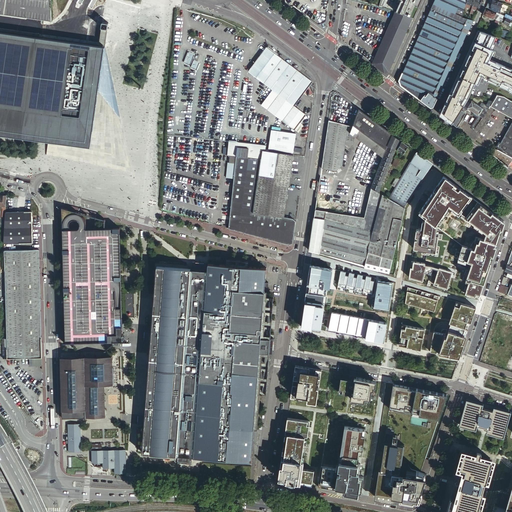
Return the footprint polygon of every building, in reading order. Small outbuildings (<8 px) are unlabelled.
[(0,0),(0,13),(33,18),(52,20),(51,0),(0,0)] [(285,0),(321,26),(325,25),(328,0),(285,0)] [(395,11),(413,17),(420,0),(380,0),(379,6),(395,11)] [(434,107),(473,20),(467,19),(462,16),(462,15),(456,12),(457,9),(463,12),(463,11),(466,2),(466,0),(434,0),(398,81),(400,86),(430,108),(434,107)] [(466,0),(466,2),(463,11),(466,12),(467,9),(468,9),(468,8),(469,8),(470,5),(472,5),(474,0),(466,0)] [(479,7),(482,0),(474,0),(472,5),(469,13),(472,14),(473,10),(474,11),(474,9),(476,10),(477,7),(479,7)] [(487,5),(486,7),(488,8),(499,12),(502,3),(493,0),(492,0),(491,5),(487,5)] [(496,14),(485,9),(483,15),(493,19),(494,19),(499,22),(499,21),(509,26),(511,21),(503,17),(504,16),(496,13),(496,14)] [(507,15),(506,17),(511,19),(511,17),(511,12),(504,9),(502,13),(507,15)] [(413,17),(395,11),(394,13),(372,63),(372,64),(384,73),(389,72),(413,17)] [(476,29),(438,114),(452,124),(468,97),(475,82),(478,83),(481,76),(511,90),(511,68),(489,58),(493,50),(490,48),(495,36),(476,29)] [(10,32),(0,30),(0,125),(50,134),(49,136),(47,155),(129,173),(122,144),(116,118),(93,91),(100,45),(99,45),(96,45),(10,32)] [(505,31),(503,38),(511,41),(511,37),(508,36),(509,32),(505,31)] [(296,69),(266,47),(248,72),(272,90),(293,107),(312,82),(299,72),(296,69)] [(194,55),(189,53),(184,63),(190,66),(194,55)] [(200,63),(194,60),(191,67),(197,70),(200,63)] [(305,116),(293,107),(272,90),(260,105),(294,130),(305,116)] [(511,101),(507,98),(504,97),(497,95),(496,96),(494,101),(493,102),(490,106),(496,110),(511,118),(511,101)] [(473,98),(468,97),(452,124),(457,128),(466,113),(464,112),(466,110),(468,108),(474,112),(473,114),(477,117),(479,118),(477,121),(476,119),(471,126),(475,128),(481,121),(486,113),(486,112),(482,109),(484,105),(485,105),(481,102),(478,106),(471,101),(473,98)] [(383,155),(385,150),(387,146),(392,134),(358,109),(353,125),(352,126),(351,130),(350,133),(355,136),(382,157),(383,155)] [(489,115),(486,113),(481,121),(484,123),(489,115)] [(352,126),(344,124),(328,120),(321,169),(335,171),(342,165),(346,142),(354,143),(355,136),(350,133),(351,130),(352,126)] [(491,154),(508,166),(511,160),(511,122),(500,143),(499,142),(491,154)] [(0,125),(0,127),(49,136),(50,134),(0,125)] [(274,150),(274,152),(290,154),(290,152),(293,153),(296,133),(270,130),(268,149),(274,150)] [(394,148),(399,140),(392,134),(387,146),(394,148)] [(228,229),(250,234),(259,150),(259,149),(260,144),(238,142),(229,141),(228,156),(236,157),(228,229)] [(403,155),(408,146),(401,141),(397,150),(403,155)] [(404,171),(416,152),(408,146),(403,155),(407,159),(405,162),(401,169),(404,171)] [(293,155),(259,150),(250,234),(266,239),(288,245),(292,243),(295,221),(292,218),(284,217),(293,155)] [(391,194),(388,198),(404,208),(418,186),(418,185),(422,179),(416,176),(428,161),(416,152),(404,171),(403,174),(402,176),(400,179),(398,183),(395,187),(392,191),(391,194)] [(422,179),(432,164),(428,161),(416,176),(422,179)] [(378,169),(386,172),(388,167),(380,164),(378,169)] [(374,178),(383,182),(384,177),(376,174),(374,178)] [(414,210),(461,244),(492,255),(503,223),(479,205),(440,176),(414,210)] [(371,188),(378,193),(381,186),(372,183),(372,184),(370,188),(371,188)] [(404,208),(388,198),(385,197),(378,193),(371,188),(364,218),(320,212),(315,211),(309,250),(389,274),(392,259),(405,208),(404,208)] [(62,208),(62,229),(64,267),(59,268),(59,273),(64,273),(64,292),(65,321),(59,322),(60,338),(63,338),(63,342),(122,341),(122,336),(120,228),(105,228),(92,229),(86,229),(87,225),(86,221),(85,219),(83,216),(81,214),(78,213),(75,213),(73,213),(71,214),(69,214),(69,209),(62,208)] [(32,211),(5,212),(4,240),(3,242),(3,243),(18,243),(32,243),(32,211)] [(482,241),(475,238),(472,245),(474,246),(473,251),(461,247),(457,260),(470,264),(465,279),(483,284),(486,273),(489,263),(492,255),(495,245),(482,241)] [(41,358),(39,249),(18,250),(4,250),(7,339),(7,359),(29,358),(41,358)] [(433,285),(447,289),(451,272),(454,273),(456,266),(429,259),(427,265),(412,261),(408,279),(422,282),(424,271),(436,274),(433,285)] [(272,340),(269,339),(273,297),(264,296),(264,293),(264,289),(268,289),(268,283),(265,282),(265,286),(264,286),(264,285),(266,268),(248,266),(248,261),(226,260),(226,265),(208,263),(207,270),(199,270),(191,269),(190,269),(163,267),(157,266),(157,274),(156,279),(156,286),(154,304),(154,311),(153,320),(152,333),(152,337),(151,340),(151,353),(150,358),(150,360),(149,371),(149,379),(148,388),(147,405),(146,418),(145,421),(145,425),(143,454),(166,456),(176,457),(177,457),(176,465),(183,465),(191,466),(191,458),(193,458),(210,459),(246,462),(250,463),(252,441),(253,428),(254,408),(255,398),(256,393),(259,393),(265,394),(268,353),(271,354),(272,346),(272,340)] [(333,269),(310,265),(304,301),(325,304),(327,288),(330,288),(333,269)] [(346,272),(340,271),(337,286),(340,286),(340,287),(346,289),(346,287),(349,288),(349,289),(354,290),(355,289),(357,290),(357,291),(363,292),(363,291),(366,291),(366,293),(372,294),(374,281),(370,280),(371,277),(366,276),(365,279),(362,279),(362,275),(357,274),(357,278),(353,277),(354,273),(349,272),(348,276),(345,275),(346,272)] [(475,295),(479,296),(482,287),(483,284),(465,279),(464,283),(468,284),(464,295),(474,298),(475,295)] [(393,283),(378,281),(375,300),(374,307),(389,310),(393,283)] [(498,291),(507,295),(510,288),(500,285),(498,291)] [(417,290),(407,287),(405,302),(434,311),(439,296),(434,295),(433,299),(428,297),(429,293),(422,291),(421,295),(416,293),(417,290)] [(375,300),(372,300),(371,308),(389,311),(389,310),(374,307),(375,300)] [(325,304),(304,301),(302,317),(301,327),(320,331),(323,311),(330,312),(331,305),(325,304)] [(433,332),(430,352),(459,357),(464,342),(471,321),(475,307),(456,301),(445,335),(433,332)] [(387,323),(332,312),(329,329),(337,331),(336,334),(340,334),(340,331),(355,334),(355,337),(358,338),(359,335),(366,336),(365,339),(384,343),(387,323)] [(402,324),(399,346),(420,350),(424,328),(402,324)] [(104,385),(113,385),(112,356),(60,357),(62,418),(88,417),(87,385),(104,385)] [(321,370),(295,365),(294,373),(290,400),(296,400),(296,396),(302,397),(307,398),(306,402),(315,403),(316,395),(318,395),(321,370)] [(350,380),(341,378),(339,390),(342,391),(342,393),(351,395),(351,400),(364,402),(365,399),(368,399),(370,400),(371,395),(372,395),(374,382),(364,381),(365,379),(356,377),(355,381),(350,380)] [(377,381),(365,379),(364,381),(374,382),(372,395),(371,395),(370,400),(373,400),(377,381)] [(439,418),(447,394),(393,384),(389,408),(439,418)] [(88,417),(105,417),(104,385),(87,385),(88,417)] [(480,407),(482,408),(483,403),(467,398),(459,424),(476,430),(477,425),(475,425),(474,427),(461,423),(468,401),(481,405),(480,407)] [(481,405),(468,401),(461,423),(474,427),(475,425),(477,425),(487,428),(489,429),(489,431),(502,435),(508,413),(495,409),(495,411),(492,411),(482,408),(480,407),(481,405)] [(494,407),(492,411),(495,411),(495,409),(508,413),(502,435),(489,431),(489,429),(487,428),(486,433),(504,438),(507,427),(511,412),(494,407)] [(309,421),(287,418),(278,480),(312,486),(314,471),(300,469),(305,437),(307,437),(309,421)] [(80,424),(67,424),(67,451),(80,451),(80,424)] [(366,430),(346,427),(342,455),(341,462),(339,462),(338,469),(321,467),(318,488),(361,496),(363,478),(359,477),(360,465),(358,465),(359,457),(362,458),(366,430)] [(383,499),(418,503),(422,471),(405,469),(404,477),(398,477),(402,447),(396,446),(397,435),(392,434),(390,446),(384,445),(380,478),(382,478),(380,492),(384,492),(383,499)] [(126,449),(120,450),(91,451),(92,463),(103,463),(103,468),(115,467),(115,473),(119,472),(119,467),(123,467),(123,472),(127,472),(126,449)] [(460,486),(462,486),(461,488),(462,489),(459,501),(457,500),(451,499),(447,511),(446,511),(475,511),(481,493),(482,493),(485,482),(485,481),(484,481),(489,462),(482,460),(479,459),(479,458),(480,454),(476,453),(475,457),(475,458),(472,457),(464,456),(458,482),(457,483),(455,483),(456,487),(458,486),(459,486),(460,486)] [(457,483),(458,482),(464,456),(472,457),(472,455),(465,454),(464,453),(457,482),(457,483)] [(489,462),(484,481),(485,481),(485,482),(486,482),(491,462),(492,460),(490,460),(482,458),(482,459),(479,458),(479,459),(482,460),(489,462)] [(511,511),(511,484),(504,509),(494,507),(492,511),(511,511)] [(481,493),(475,511),(477,511),(483,494),(483,493),(482,493),(481,493)]
